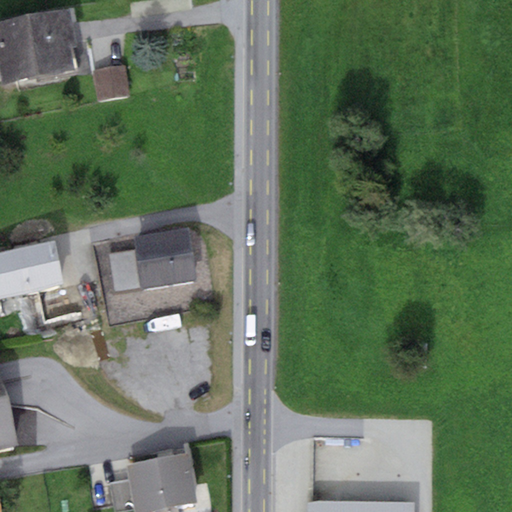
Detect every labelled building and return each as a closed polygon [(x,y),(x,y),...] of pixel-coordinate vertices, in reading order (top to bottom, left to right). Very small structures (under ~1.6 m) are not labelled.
[(75,69),(66,20),(0,31),(0,52),(5,82),(75,69)] [(128,96),(123,68),(95,73),(100,101),(128,96)] [(193,281),(186,235),(138,242),(141,265),(138,266),(136,255),(109,259),(114,293),(141,289),(139,273),(142,272),(145,288),(193,281)] [(0,297),(60,286),(53,250),(0,260),(0,297)] [(425,366),(425,347),(403,346),(402,365),(425,366)] [(0,400),(0,450),(13,448),(4,402),(0,400)] [(193,505),(185,461),(131,471),(133,481),(111,484),(115,511),(125,511),(138,510),(138,511),(178,511),(178,508),(193,505)]
